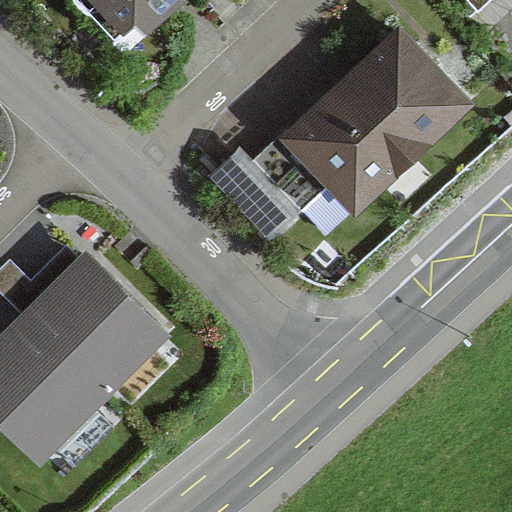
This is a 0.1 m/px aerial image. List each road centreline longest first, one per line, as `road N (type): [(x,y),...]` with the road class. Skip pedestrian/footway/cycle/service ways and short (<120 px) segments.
road 1 (residential): [(342,381),(128,178)]
road 2 (residential): [(317,0),(128,178)]
road 3 (tertiary): [(511,225),(342,381)]
road 4 (tertiary): [(342,381),(188,511)]
